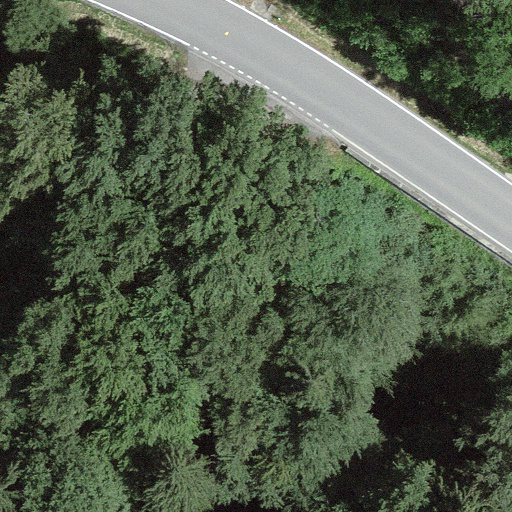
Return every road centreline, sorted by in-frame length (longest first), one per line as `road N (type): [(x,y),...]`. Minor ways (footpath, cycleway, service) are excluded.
road 1 (secondary): [(511,231),(276,72),(137,0)]
road 2 (track): [(276,72),(183,81),(46,51),(0,31)]
